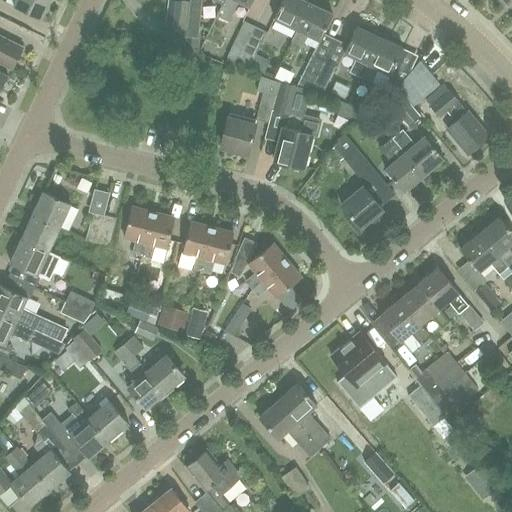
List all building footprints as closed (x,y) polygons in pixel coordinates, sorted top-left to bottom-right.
[(48,0),(15,0),(13,6),(40,19),(48,0)] [(168,0),(165,28),(187,30),(189,2),(168,0)] [(190,0),(186,37),(198,38),(202,0),(190,0)] [(224,0),(222,5),(217,16),(229,22),(239,2),(249,7),(252,0),(224,0)] [(296,30),(309,3),(301,0),(282,0),(273,19),(296,30)] [(309,3),(296,30),(291,41),(303,46),(308,36),(320,41),(332,15),(309,3)] [(238,62),(254,27),(244,22),(227,56),(228,57),(238,62)] [(380,38),(369,33),(372,28),(362,23),(359,28),(357,27),(344,53),(357,59),(351,72),(361,77),(367,64),(380,38)] [(254,27),(238,62),(249,67),(265,32),(254,27)] [(0,64),(10,70),(22,48),(0,36),(0,64)] [(404,81),(419,61),(418,61),(413,66),(418,56),(380,38),(367,64),(361,77),(372,82),(378,70),(390,76),(386,84),(396,89),(403,80),(404,81)] [(311,91),(325,62),(314,56),(302,81),(296,79),(294,86),(311,91)] [(325,62),(311,91),(322,95),(336,67),(325,62)] [(438,84),(420,63),(398,88),(413,105),(438,84)] [(272,112),(280,82),(261,76),(257,91),(262,93),(256,120),(268,124),(272,112)] [(280,82),(272,112),(286,115),(294,85),(280,82)] [(449,92),(443,84),(425,100),(431,107),(439,116),(447,110),(456,122),(448,129),(469,154),(488,138),(449,92)] [(409,127),(421,118),(397,89),(390,94),(386,99),(409,127)] [(317,136),(321,120),(290,112),(286,127),(283,127),(273,162),(303,170),(312,134),(317,136)] [(247,155),(255,124),(228,117),(219,148),(247,155)] [(393,138),(406,153),(424,175),(444,158),(426,136),(416,145),(403,129),(393,138)] [(374,169),(344,134),(334,146),(361,179),(374,169)] [(403,192),(424,175),(406,153),(385,170),(403,192)] [(360,234),(374,223),(373,218),(383,210),(364,186),(341,204),(352,217),(350,221),(360,234)] [(59,229),(70,205),(44,192),(32,217),(59,229)] [(141,257),(153,214),(131,208),(123,238),(136,241),(132,255),(141,257)] [(98,242),(104,216),(93,213),(86,239),(98,242)] [(153,214),(141,257),(151,259),(154,246),(167,249),(175,219),(153,214)] [(104,216),(98,242),(108,245),(115,219),(104,216)] [(509,267),(508,268),(511,272),(511,252),(508,248),(511,244),(511,229),(500,216),(480,233),(509,267)] [(21,241),(48,253),(59,229),(32,217),(27,229),(21,241)] [(201,272),(212,229),(191,224),(179,266),(201,272)] [(212,229),(201,272),(210,274),(213,261),(226,264),(233,235),(212,229)] [(501,274),(508,268),(509,267),(480,233),(462,249),(480,271),(489,263),(499,275),(501,274)] [(60,259),(48,254),(48,253),(21,241),(10,265),(39,279),(40,277),(49,281),(60,259)] [(271,244),(248,263),(257,273),(245,282),(251,289),(286,261),(271,244)] [(286,261),(251,289),(257,296),(268,287),(277,297),(300,278),(286,261)] [(459,314),(468,306),(438,269),(418,284),(440,310),(449,302),(459,314)] [(491,311),(492,311),(492,310),(498,305),(500,304),(502,302),(486,282),(475,291),(491,311)] [(442,328),(450,321),(440,310),(418,284),(400,300),(421,326),(432,316),(442,328)] [(61,342),(67,330),(23,310),(28,298),(1,285),(0,287),(0,286),(0,314),(36,331),(44,334),(61,342)] [(70,290),(60,313),(84,323),(92,309),(96,303),(70,290)] [(160,308),(153,306),(153,304),(131,297),(125,314),(155,325),(160,308)] [(400,300),(380,316),(402,342),(412,334),(422,345),(431,337),(421,326),(400,300)] [(251,308),(242,303),(224,330),(231,335),(237,330),(251,309),(251,308)] [(188,313),(164,305),(158,325),(182,333),(188,313)] [(201,339),(208,312),(193,308),(186,335),(201,339)] [(31,342),(36,331),(0,314),(0,344),(6,347),(7,345),(11,335),(30,344),(31,342)] [(153,341),(159,328),(140,320),(134,333),(153,341)] [(84,329),(72,339),(73,341),(76,345),(90,360),(102,350),(84,329)] [(36,331),(31,342),(59,355),(64,344),(61,342),(44,334),(36,331)] [(359,409),(397,377),(360,333),(331,357),(346,375),(337,382),(359,409)] [(123,344),(134,356),(134,355),(142,348),(132,336),(123,344)] [(401,348),(412,360),(422,351),(411,339),(401,348)] [(73,341),(64,349),(66,351),(74,361),(80,368),(90,360),(76,345),(73,341)] [(11,347),(7,345),(6,347),(0,344),(0,354),(6,357),(11,347)] [(148,371),(134,355),(134,356),(123,344),(114,352),(137,379),(128,387),(146,409),(166,392),(148,371)] [(435,381),(457,364),(447,352),(426,369),(435,381)] [(26,367),(6,357),(0,354),(0,369),(21,379),(26,367)] [(148,371),(166,392),(184,377),(166,356),(148,371)] [(118,385),(126,379),(111,360),(104,366),(118,385)] [(444,392),(466,375),(457,364),(435,381),(444,392)] [(416,365),(408,371),(420,386),(433,402),(433,401),(444,392),(435,381),(426,369),(422,372),(416,365)] [(445,417),(472,396),(479,390),(466,375),(444,392),(433,401),(433,402),(445,417)] [(298,422),(321,448),(331,439),(308,413),(317,405),(298,383),(279,400),(298,422)] [(433,402),(420,386),(409,395),(434,426),(445,417),(433,402)] [(50,489),(71,472),(60,459),(69,452),(64,445),(63,446),(41,420),(41,419),(29,405),(23,397),(6,419),(15,424),(19,421),(23,417),(38,434),(37,435),(42,440),(34,446),(43,456),(31,467),(50,489)] [(310,458),(321,448),(298,422),(279,400),(260,417),(279,439),(287,432),(310,458)] [(75,403),(107,441),(128,424),(109,401),(90,417),(76,402),(75,403)] [(107,441),(75,403),(68,409),(72,414),(61,424),(56,419),(57,418),(51,412),(41,419),(41,420),(63,446),(64,445),(70,438),(87,458),(107,441)] [(0,460),(0,494),(11,484),(29,506),(50,489),(31,467),(16,449),(5,457),(7,459),(0,460)] [(228,511),(232,507),(222,494),(242,478),(227,460),(220,465),(207,449),(186,466),(209,494),(196,505),(201,511),(228,511)] [(395,474),(375,452),(363,462),(383,484),(395,474)] [(296,499),(311,489),(296,466),(281,476),(296,499)] [(188,511),(190,511),(172,489),(155,503),(160,511),(188,511)] [(160,511),(155,503),(143,511),(160,511)]
